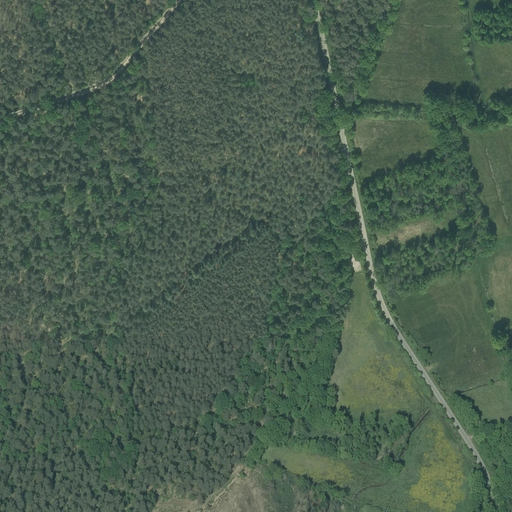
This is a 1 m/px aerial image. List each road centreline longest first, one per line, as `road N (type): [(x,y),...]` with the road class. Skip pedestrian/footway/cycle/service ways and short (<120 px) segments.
road 1 (tertiary): [(497,511),(485,471),(377,292),(317,0)]
road 2 (track): [(367,249),(320,236),(290,238),(275,221),(256,216),(108,330),(56,351),(34,374),(0,378)]
road 3 (track): [(175,0),(94,86),(0,129)]
road 4 (track): [(338,108),(354,91),(393,0)]
